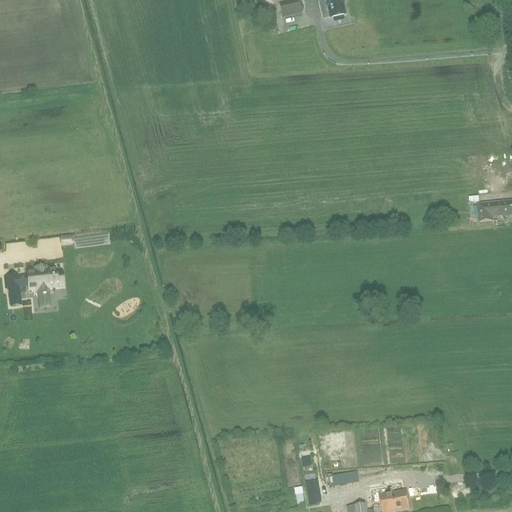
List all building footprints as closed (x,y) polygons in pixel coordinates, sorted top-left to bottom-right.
[(282,18),(303,13),(300,0),(294,0),(279,3),(282,18)] [(345,15),(344,13),(342,4),(343,4),(342,0),(318,0),(319,1),(324,0),(325,0),(328,7),(331,19),(345,15)] [(259,14),(268,12),(266,5),(257,7),(259,14)] [(498,192),(505,185),(499,179),(492,186),(498,192)] [(511,202),(475,206),(476,208),(477,224),(493,222),(493,218),(511,215),(511,202)] [(61,241),(63,241),(64,245),(74,244),(73,237),(61,238),(61,241)] [(59,273),(55,273),(55,270),(46,271),(46,270),(35,271),(35,272),(27,273),(29,291),(38,290),(39,298),(40,309),(49,308),(47,297),(47,289),(61,287),(59,273)] [(17,278),(17,276),(5,278),(6,290),(9,289),(11,308),(15,307),(20,307),(18,288),(26,287),(24,277),(17,278)] [(137,327),(136,313),(105,315),(105,318),(96,319),(96,329),(137,327)] [(87,333),(26,339),(27,356),(38,355),(37,350),(45,349),(45,354),(89,349),(87,333)] [(0,362),(9,361),(8,352),(15,351),(14,343),(11,343),(10,341),(0,342),(0,362)] [(359,483),(357,473),(338,476),(340,486),(359,483)] [(385,486),(367,489),(370,502),(368,503),(369,507),(380,505),(381,511),(394,511),(409,509),(406,491),(401,492),(400,485),(400,484),(391,485),(391,487),(389,487),(389,486),(385,486)] [(298,496),(299,508),(307,507),(305,495),(298,496)]
